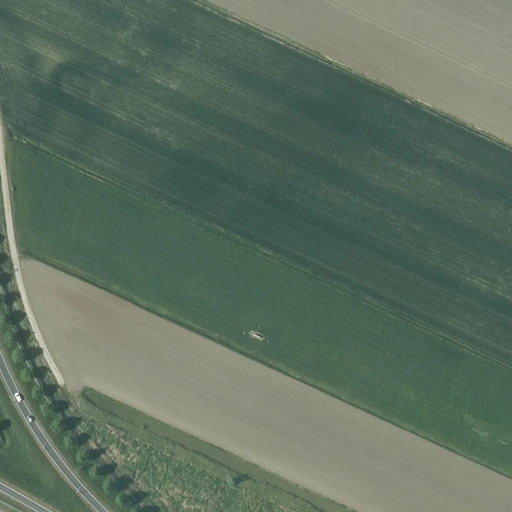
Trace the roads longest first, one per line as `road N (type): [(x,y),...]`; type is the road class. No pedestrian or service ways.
road 1 (track): [(0,155),(15,273),(61,384)]
road 2 (trunk): [(105,511),(66,474),(0,363)]
